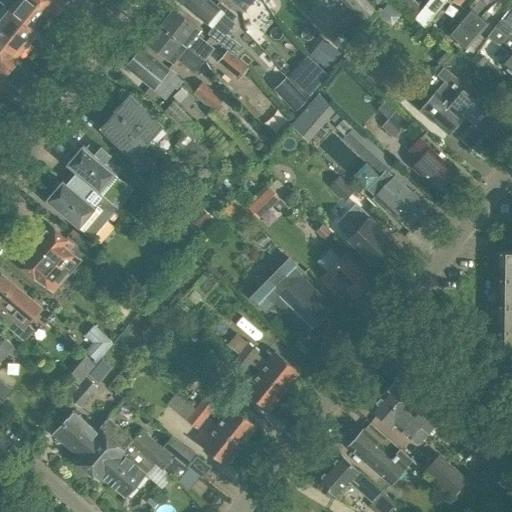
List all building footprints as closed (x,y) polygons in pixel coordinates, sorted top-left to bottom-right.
[(0,0),(0,1),(38,32),(52,15),(34,0),(0,0)] [(53,16),(65,0),(34,0),(52,15),(53,16)] [(222,4),(219,7),(209,0),(180,0),(179,2),(206,23),(208,21),(214,26),(209,33),(220,42),(225,35),(235,23),(233,21),(237,16),(222,4)] [(250,5),(254,0),(225,0),(243,14),(250,5)] [(341,0),(363,24),(377,10),(371,4),(372,2),(370,0),(341,0)] [(415,18),(424,7),(414,0),(393,0),(415,18)] [(429,0),(424,7),(415,18),(425,27),(446,0),(454,0),(460,4),(463,0),(429,0)] [(205,61),(215,48),(197,34),(201,30),(174,8),(161,25),(205,60),(205,61)] [(466,49),(488,23),(470,8),(448,34),(466,49)] [(4,15),(0,19),(0,41),(18,56),(33,39),(4,15)] [(510,32),(511,30),(511,27),(502,19),(488,36),(499,46),(510,32)] [(205,60),(161,25),(147,42),(174,63),(177,59),(195,74),(205,61),(205,60)] [(511,33),(510,32),(499,46),(507,53),(499,62),(511,73),(511,33)] [(341,53),(322,38),(309,55),(328,70),(341,53)] [(369,68),(379,58),(358,39),(342,58),(362,76),(369,68)] [(19,57),(18,56),(0,41),(0,72),(4,76),(19,57)] [(177,89),(184,81),(169,69),(143,47),(126,68),(158,93),(159,92),(167,98),(176,88),(177,89)] [(239,79),(248,68),(227,50),(218,61),(239,79)] [(479,69),(487,60),(479,53),(471,62),(479,69)] [(313,93),(329,75),(328,74),(323,70),(315,63),(300,81),(313,93)] [(295,111),(307,99),(286,77),(273,89),(295,111)] [(497,142),(449,102),(458,92),(445,81),(420,110),(448,134),(452,130),(484,157),(497,142)] [(214,109),(223,98),(202,82),(193,93),(214,109)] [(461,87),(458,92),(449,102),(497,142),(509,128),(485,107),(484,107),(461,87)] [(168,131),(130,94),(129,95),(132,98),(117,113),(114,110),(114,111),(118,115),(146,142),(152,148),(168,131)] [(209,156),(212,153),(201,143),(208,136),(173,102),(164,111),(188,135),(187,135),(209,156)] [(394,138),(409,122),(396,110),(381,126),(394,138)] [(146,142),(118,115),(103,130),(100,128),(99,128),(133,161),(134,161),(131,158),(146,142)] [(385,175),(395,164),(354,126),(343,137),(385,175)] [(198,167),(209,156),(187,135),(177,146),(198,167)] [(438,191),(456,172),(420,138),(409,150),(419,160),(412,167),(438,191)] [(113,203),(127,183),(119,178),(115,175),(117,173),(83,144),(66,164),(76,173),(100,192),(113,203)] [(100,192),(76,173),(67,184),(63,180),(46,200),(91,239),(118,207),(113,203),(100,192)] [(173,194),(154,175),(144,186),(164,205),(170,197),(173,194)] [(345,201),(354,190),(339,176),(329,186),(345,201)] [(389,184),(381,176),(369,189),(412,230),(431,211),(395,177),(389,184)] [(247,206),(258,218),(279,198),(268,186),(247,206)] [(170,197),(164,205),(177,216),(183,209),(170,197)] [(234,200),(224,210),(230,216),(240,206),(234,200)] [(339,228),(350,238),(350,239),(376,264),(378,262),(383,262),(387,259),(387,253),(394,245),(377,229),(379,226),(370,217),(356,204),(339,223),(339,228)] [(199,237),(215,220),(200,206),(184,222),(199,237)] [(69,274),(81,261),(68,249),(73,245),(49,224),(33,243),(69,274)] [(329,231),(323,225),(316,231),(323,238),(329,231)] [(197,237),(190,231),(184,238),(190,244),(197,237)] [(53,292),(69,274),(33,243),(16,262),(40,282),(40,281),(53,292)] [(340,259),(330,248),(317,261),(355,298),(372,280),(345,254),(340,259)] [(511,252),(500,252),(498,360),(511,360),(511,252)] [(195,257),(190,253),(187,256),(192,261),(195,257)] [(333,307),(301,276),(305,273),(290,258),(252,295),(266,310),(276,301),(292,317),(288,321),(303,336),(333,307)] [(0,318),(25,339),(35,327),(21,316),(33,302),(2,276),(0,277),(0,318)] [(137,312),(146,301),(131,289),(122,300),(137,312)] [(102,352),(112,342),(94,325),(85,335),(93,342),(93,343),(102,352)] [(268,362),(257,353),(259,352),(236,333),(227,345),(239,354),(250,364),(260,371),(260,372),(284,390),(299,371),(276,352),(268,362)] [(0,361),(13,345),(0,334),(0,361)] [(95,360),(102,352),(93,343),(85,351),(95,360)] [(240,376),(250,364),(239,354),(229,367),(240,376)] [(268,410),(284,390),(260,372),(245,391),(268,410)] [(97,386),(86,377),(69,397),(80,407),(97,386)] [(434,417),(431,414),(417,402),(419,399),(397,379),(383,394),(428,433),(439,421),(454,434),(464,422),(444,405),(434,417)] [(0,404),(10,392),(0,382),(0,404)] [(72,382),(66,388),(72,394),(78,387),(72,382)] [(198,429),(207,418),(195,408),(176,393),(166,405),(198,429)] [(428,433),(383,394),(370,409),(393,429),(395,426),(410,438),(415,443),(420,443),(428,433)] [(207,418),(215,407),(203,397),(195,408),(207,418)] [(241,445),(256,425),(233,407),(217,426),(241,445)] [(97,431),(74,411),(54,434),(77,454),(97,431)] [(102,476),(134,439),(109,417),(97,431),(77,454),(74,457),(100,479),(102,476)] [(348,446),(348,445),(347,446),(391,485),(412,461),(370,424),(365,430),(363,429),(362,429),(363,430),(361,432),(358,432),(353,437),(353,440),(348,446)] [(225,464),(241,445),(217,426),(202,446),(225,464)] [(164,448),(142,430),(134,439),(102,476),(125,496),(145,473),(145,472),(153,462),(161,469),(173,455),(185,466),(187,464),(165,447),(164,448)] [(187,464),(195,455),(173,437),(165,447),(187,464)] [(381,511),(392,500),(341,455),(318,481),(337,497),(350,483),(373,503),(370,506),(377,511),(381,511)] [(453,495),(466,480),(440,456),(426,470),(453,495)] [(511,486),(511,466),(507,462),(486,484),(501,498),(511,486)]
